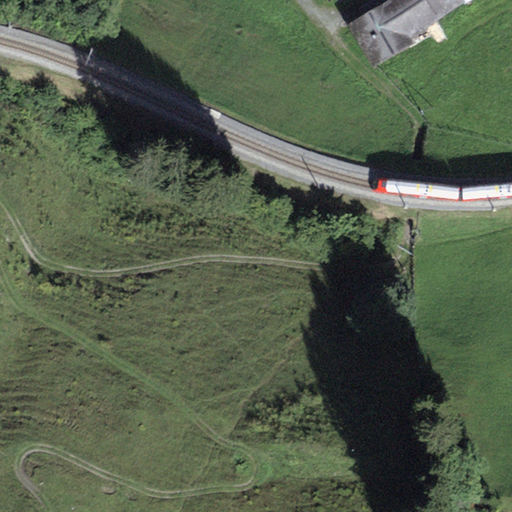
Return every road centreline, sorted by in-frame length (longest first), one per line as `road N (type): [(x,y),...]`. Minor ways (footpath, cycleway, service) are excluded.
road 1 (track): [(0,269),(23,309),(106,356),(260,465),(245,488),(156,496),(30,447),(16,463),(20,478),(48,511)]
road 2 (track): [(511,223),(415,240),(406,233),(404,255),(376,269),(224,257),(110,274),(38,259),(0,198)]
road 3 (primary): [(511,385),(282,0)]
road 4 (track): [(406,233),(422,129),(304,0)]
